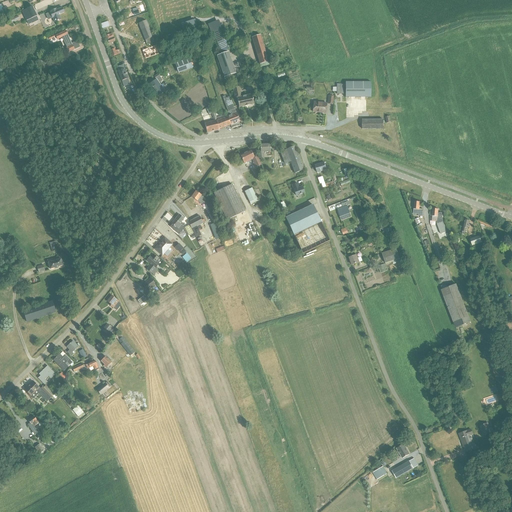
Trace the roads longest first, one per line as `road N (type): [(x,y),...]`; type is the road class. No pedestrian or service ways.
road 1 (unclassified): [(448,511),(420,435),(382,368),(300,140)]
road 2 (unclassified): [(0,397),(102,292),(205,142)]
road 3 (tertiary): [(300,140),(503,214)]
road 4 (residential): [(130,111),(112,97),(76,0)]
